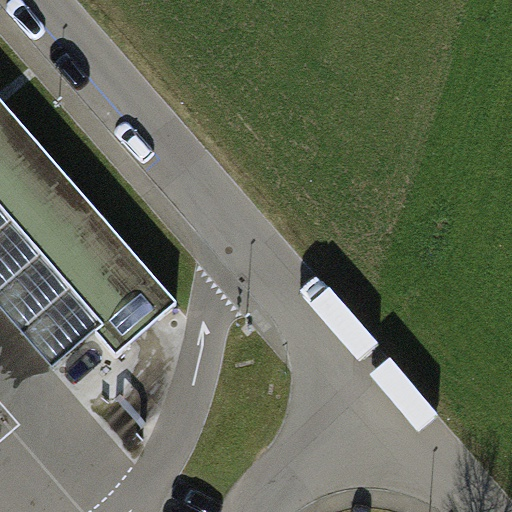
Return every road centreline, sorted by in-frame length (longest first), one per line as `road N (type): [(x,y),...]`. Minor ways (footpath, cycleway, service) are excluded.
road 1 (residential): [(375,407),(33,0)]
road 2 (residential): [(375,407),(250,511)]
road 3 (residential): [(469,511),(375,407)]
